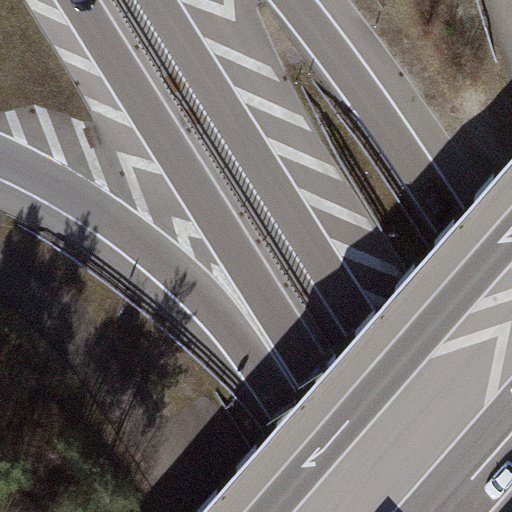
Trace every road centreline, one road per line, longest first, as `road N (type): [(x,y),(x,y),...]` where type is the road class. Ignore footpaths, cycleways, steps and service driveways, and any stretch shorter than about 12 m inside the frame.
road 1 (motorway): [(483,511),(158,0)]
road 2 (motorway): [(79,0),(156,123),(282,364)]
road 3 (motorway): [(511,309),(295,0)]
road 4 (motorway): [(511,239),(272,511)]
road 5 (motorway): [(0,157),(130,231),(282,364)]
road 6 (motorway): [(282,364),(379,511)]
